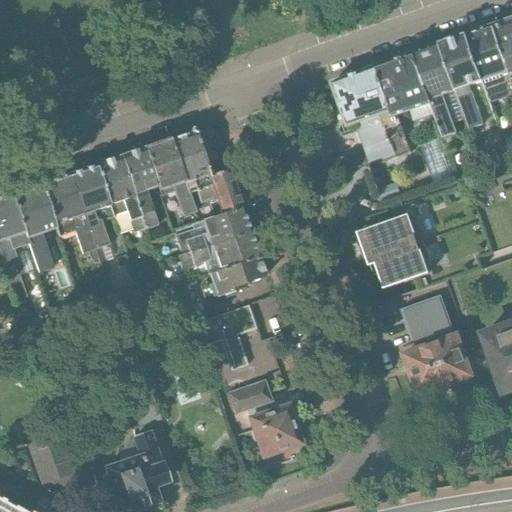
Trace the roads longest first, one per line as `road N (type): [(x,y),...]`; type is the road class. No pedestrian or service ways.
road 1 (residential): [(374,476),(239,85)]
road 2 (residential): [(239,85),(485,0)]
road 3 (residential): [(0,169),(239,85)]
road 4 (secondary): [(511,441),(374,476)]
